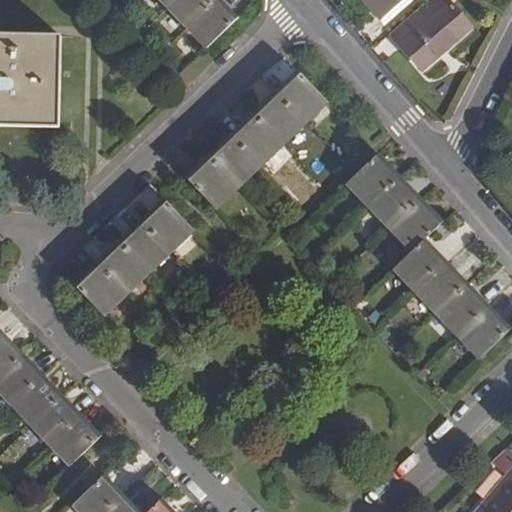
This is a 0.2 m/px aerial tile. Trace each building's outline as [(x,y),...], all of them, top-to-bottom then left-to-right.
[(162,0),(171,9),(190,29),(208,48),(239,19),(238,17),(221,0),(162,0)] [(400,0),(365,0),(381,18),(400,0)] [(424,69),(471,28),(447,0),(430,0),(392,33),(424,69)] [(0,126),(60,128),(61,37),(0,35),(0,126)] [(276,94),(254,115),(232,136),(208,159),(188,178),(218,209),(237,191),(261,168),(284,146),(306,125),(329,102),(300,72),(276,94)] [(390,228),(413,251),(395,268),(416,290),(438,313),(460,336),(481,358),(509,331),(423,240),(440,224),(377,157),(348,184),(370,207),(390,228)] [(141,223),(119,243),(97,264),(76,284),(105,315),(127,295),(148,274),(170,253),(195,230),(166,199),(141,223)] [(0,390),(14,404),(34,426),(53,445),(71,464),(99,439),(79,418),(60,398),(41,377),(22,357),(3,338),(0,334),(0,390)] [(511,443),(502,453),(511,461),(511,443)] [(511,461),(502,453),(491,463),(509,477),(511,473),(511,461)] [(478,511),(511,511),(511,473),(509,477),(478,511)] [(169,511),(161,502),(149,511),(135,511),(122,498),(103,478),(75,505),(82,511),(169,511)]
